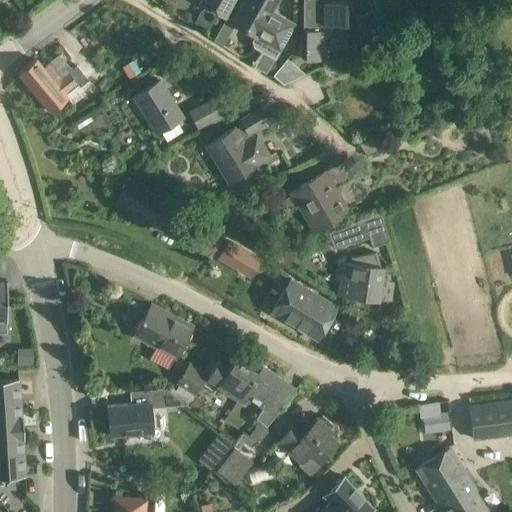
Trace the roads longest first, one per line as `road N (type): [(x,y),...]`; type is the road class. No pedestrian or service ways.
road 1 (residential): [(348,383),(125,268),(28,238)]
road 2 (tertiary): [(62,511),(60,383),(28,238)]
road 3 (residential): [(348,383),(506,378)]
road 4 (residential): [(408,511),(348,383)]
